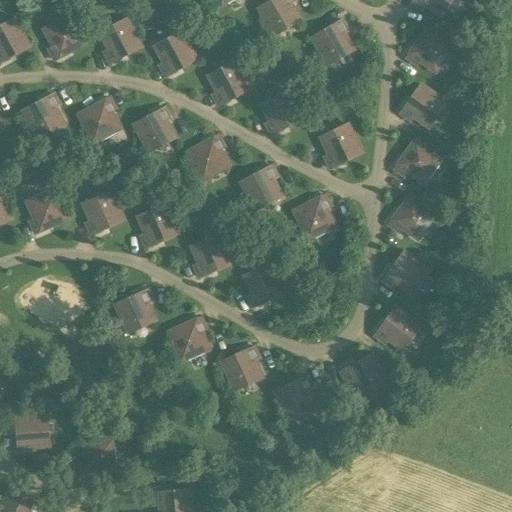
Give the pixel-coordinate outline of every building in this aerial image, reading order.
[(273,35),(300,20),(290,4),(294,1),(293,0),(269,0),(257,8),(273,35)] [(441,16),(452,0),(412,0),(412,2),(423,9),(426,5),(441,16)] [(54,60),(85,43),(70,15),(43,30),(52,46),(47,49),(54,60)] [(0,62),(29,46),(13,18),(0,25),(0,62)] [(109,63),(141,47),(126,18),(99,32),(108,49),(103,51),(109,63)] [(326,65),(353,50),(343,33),(348,31),(341,19),(310,37),(326,65)] [(435,72),(453,47),(427,28),(406,57),(417,65),(420,61),(435,72)] [(165,76),(196,59),(181,31),(154,45),(163,62),(158,65),(165,76)] [(218,106),(249,89),(234,61),(207,75),(216,92),(211,94),(218,106)] [(429,128),(447,103),(420,84),(400,113),(411,121),(414,117),(429,128)] [(271,135),(303,118),(288,90),(261,104),(269,121),(265,123),(271,135)] [(37,139),(64,124),(55,108),(59,105),(53,94),(22,111),(37,139)] [(93,143),(120,129),(111,112),(115,109),(109,98),(77,115),(93,143)] [(148,152),(175,138),(166,121),(171,119),(165,107),(133,124),(148,152)] [(329,168),(361,152),(347,123),(320,137),(328,154),(324,156),(329,168)] [(202,181),(229,166),(219,150),(224,147),(218,135),(186,153),(202,181)] [(423,183),(441,159),(415,140),(394,169),(405,177),(408,172),(423,183)] [(254,210),(282,196),(273,180),(278,177),(272,166),(240,182),(254,210)] [(34,234),(67,219),(54,190),(26,202),(33,219),(29,221),(34,234)] [(90,235),(123,220),(110,191),(82,204),(90,221),(85,223),(90,235)] [(0,222),(10,218),(0,194),(0,222)] [(308,240),(335,225),(326,209),(331,206),(325,195),(293,211),(308,240)] [(417,239),(435,214),(409,196),(388,225),(399,232),(402,228),(417,239)] [(145,248),(178,234),(165,204),(137,216),(144,234),(140,236),(145,248)] [(198,277),(231,263),(218,234),(190,246),(198,263),(193,265),(198,277)] [(411,295),(429,270),(403,251),(382,280),(393,288),(396,284),(411,295)] [(252,307),(284,292),(272,263),(244,275),(251,293),(246,295),(252,307)] [(127,334),(155,321),(147,304),(152,302),(147,290),(114,304),(127,334)] [(403,350),(421,326),(395,307),(375,336),(385,344),(388,339),(403,350)] [(180,362),(208,349),(200,332),(205,330),(200,318),(167,332),(180,362)] [(234,391),(262,378),(254,361),(259,359),(253,347),(220,362),(234,391)] [(360,397),(387,383),(371,355),(340,371),(346,383),(351,381),(360,397)] [(287,421),(315,408),(307,391),(312,389),(306,377),(274,391),(287,421)] [(31,448),(50,446),(48,416),(16,418),(18,454),(32,453),(31,448)] [(97,473),(115,471),(112,441),(80,445),(84,480),(97,479),(97,473)] [(38,511),(42,505),(10,490),(0,510),(0,511),(38,511)] [(160,511),(191,511),(189,490),(154,493),(155,506),(160,505),(160,511)]
